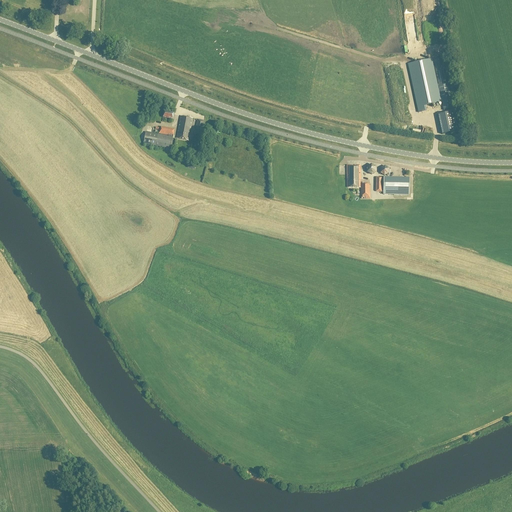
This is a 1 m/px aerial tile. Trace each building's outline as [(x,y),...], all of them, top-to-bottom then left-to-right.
[(408,64),(419,113),(426,111),(425,106),(442,102),(444,110),(451,109),(446,85),(447,85),(441,57),(408,64)] [(173,119),(174,112),(164,110),(163,117),(173,119)] [(454,112),(438,115),(443,135),(458,131),(454,112)] [(192,119),(181,117),(177,139),(188,141),(192,119)] [(204,121),(198,120),(195,135),(201,136),(204,121)] [(146,132),(144,143),(171,149),(173,137),(172,137),(173,135),(174,129),(160,127),(159,133),(169,135),(169,136),(146,132)] [(371,164),(366,167),(367,172),(372,175),(376,172),(376,166),(371,164)] [(352,165),(347,165),(347,187),(360,187),(360,165),(355,165),(352,165)] [(389,174),(389,168),(385,165),(380,167),(380,173),(384,176),(389,174)] [(393,195),(394,178),(384,178),(383,195),(393,195)] [(409,178),(394,178),(393,195),(409,195),(409,178)]
